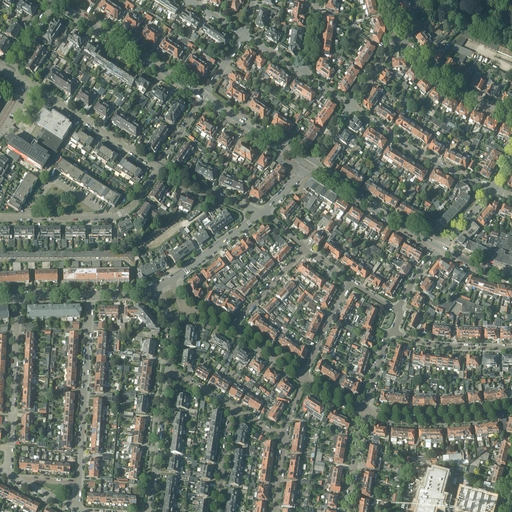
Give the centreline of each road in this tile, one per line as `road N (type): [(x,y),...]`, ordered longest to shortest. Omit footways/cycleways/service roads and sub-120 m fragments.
road 1 (residential): [(79,482),(90,294)]
road 2 (residential): [(492,189),(350,106)]
road 3 (unknown): [(0,259),(125,257),(131,294)]
road 4 (residential): [(157,167),(25,81)]
road 5 (tertiary): [(183,84),(54,1)]
road 6 (tertiary): [(438,246),(308,166)]
road 7 (residential): [(10,448),(18,296)]
road 8 (residential): [(511,409),(417,418),(365,411)]
road 9 (residential): [(148,511),(167,369)]
road 10 (residential): [(511,117),(454,88),(400,36)]
road 11 (residential): [(511,347),(442,346),(392,332)]
